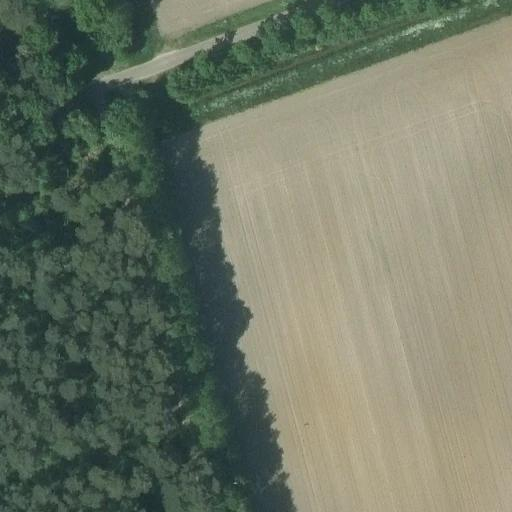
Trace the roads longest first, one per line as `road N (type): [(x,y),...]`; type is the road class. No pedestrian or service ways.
road 1 (track): [(105,90),(209,511)]
road 2 (unclassified): [(0,128),(352,0)]
